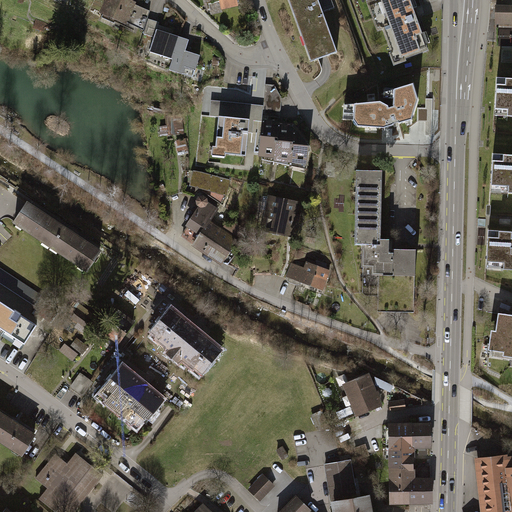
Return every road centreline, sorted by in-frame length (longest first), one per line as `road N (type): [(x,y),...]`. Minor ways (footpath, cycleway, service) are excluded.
road 1 (residential): [(450,356),(349,332),(254,293),(158,234)]
road 2 (residential): [(455,152),(362,151),(325,136),(277,53)]
road 3 (residential): [(0,367),(168,496),(182,488)]
road 4 (secondary): [(450,356),(455,152)]
road 5 (secondary): [(446,511),(450,356)]
road 6 (secondary): [(455,152),(462,0)]
